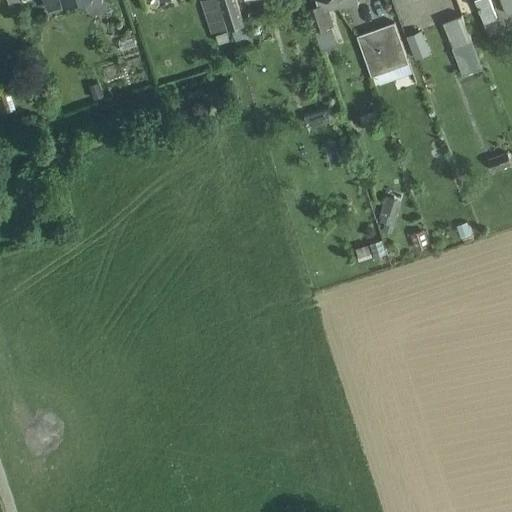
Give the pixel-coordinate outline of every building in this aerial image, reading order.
[(241,0),(204,0),(213,31),(248,22),(241,0)] [(490,0),(475,0),(485,22),(497,18),(490,0)] [(333,26),(326,5),(323,4),(307,8),(315,32),(333,26)] [(462,14),(444,22),(454,47),(472,40),(462,14)] [(395,22),(357,35),(372,76),(409,63),(395,22)] [(408,34),(416,56),(431,50),(422,29),(408,34)] [(328,108),(305,116),(308,127),(331,120),(328,108)] [(385,194),(382,219),(398,221),(400,196),(385,194)] [(358,246),(361,258),(387,252),(384,239),(358,246)]
